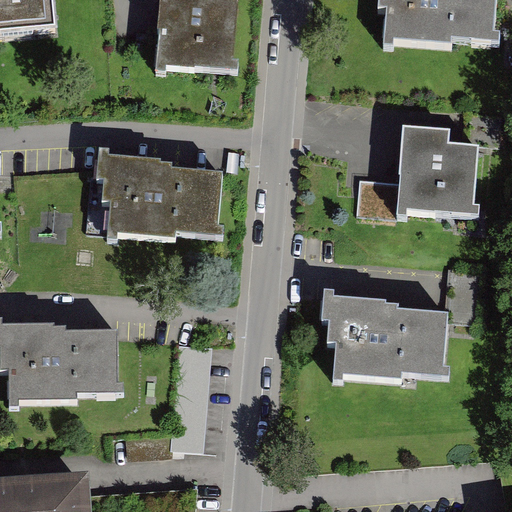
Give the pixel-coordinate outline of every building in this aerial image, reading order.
[(52,0),(0,0),(0,37),(56,33),(52,0)] [(207,0),(164,0),(160,70),(232,75),(236,6),(208,4),(207,0)] [(388,0),(385,47),(453,52),(453,44),(493,47),(496,0),(388,0)] [(447,136),(405,135),(403,190),(365,189),(364,217),(472,221),(475,153),(447,152),(447,136)] [(174,164),(107,157),(103,188),(116,190),(111,240),(173,247),(174,239),(217,244),(223,180),(173,175),(174,164)] [(60,239),(64,213),(40,210),(37,235),(60,239)] [(398,304),(325,298),(323,322),(337,323),(332,377),(446,386),(451,320),(397,316),(398,304)] [(68,325),(0,326),(0,355),(11,355),(12,406),(75,406),(75,397),(121,396),(120,336),(68,337),(68,325)] [(170,457),(169,438),(128,440),(129,460),(170,457)] [(92,511),(88,473),(0,481),(0,511),(92,511)]
